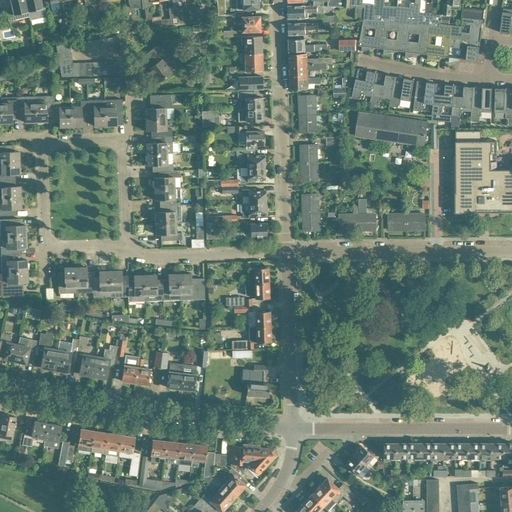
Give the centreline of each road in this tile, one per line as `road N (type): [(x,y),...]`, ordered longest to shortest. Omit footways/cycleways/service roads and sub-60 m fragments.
road 1 (residential): [(0,389),(292,429)]
road 2 (residential): [(286,253),(277,0)]
road 3 (residential): [(286,253),(511,251)]
road 4 (residential): [(292,429),(511,428)]
road 5 (residential): [(41,142),(46,238),(56,249),(129,249)]
road 6 (residential): [(292,429),(286,253)]
road 7 (residential): [(129,249),(146,257),(286,253)]
road 8 (residential): [(125,140),(122,51),(71,53)]
road 9 (residential): [(361,61),(487,78)]
